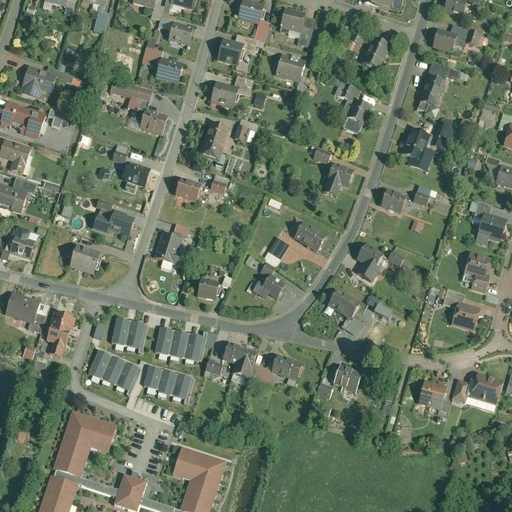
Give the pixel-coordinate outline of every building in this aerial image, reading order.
[(45,0),(45,3),(66,9),(68,0),(45,0)] [(78,0),(76,0),(68,0),(66,9),(67,9),(75,11),(78,0)] [(106,0),(84,0),(83,5),(100,9),(104,10),(106,0)] [(157,0),(134,0),(134,2),(133,5),(154,11),(156,5),(157,0)] [(167,0),(165,8),(164,14),(169,16),(172,5),(171,5),(172,0),(167,0)] [(172,0),(171,5),(172,5),(195,11),(197,0),(172,0)] [(400,14),(405,0),(365,0),(364,5),(378,10),(379,7),(400,14)] [(449,0),(445,13),(463,19),(469,0),(449,0)] [(266,7),(245,1),(239,21),(260,27),(261,22),(266,7)] [(475,1),(473,7),(485,11),(487,4),(475,1)] [(165,8),(156,5),(154,11),(152,19),(162,21),(164,14),(165,8)] [(75,11),(67,9),(65,16),(73,19),(75,11)] [(307,15),(287,10),(281,29),(301,35),(303,29),(306,19),(307,15)] [(111,15),(103,14),(103,16),(98,33),(106,35),(111,15)] [(169,16),(164,14),(162,21),(174,25),(175,24),(177,18),(169,16)] [(306,19),(303,29),(313,32),(316,21),(306,19)] [(24,21),(20,32),(29,35),(33,24),(24,21)] [(271,25),(261,22),(260,27),(256,41),(266,44),(268,37),(269,31),(271,25)] [(175,24),(174,25),(169,42),(189,47),(194,29),(175,24)] [(340,44),(347,48),(355,32),(347,28),(340,44)] [(314,32),(313,32),(303,29),(301,35),(298,46),(309,49),(314,32)] [(459,37),(439,31),(434,49),(453,55),(456,46),(458,39),(459,37)] [(346,49),(359,55),(367,38),(355,32),(347,48),(346,49)] [(469,38),(467,45),(479,49),(483,36),(470,33),(469,38)] [(238,37),(237,43),(245,45),(243,51),(256,55),(259,43),(238,37)] [(458,39),(456,46),(466,49),(467,45),(469,38),(464,37),(463,40),(458,39)] [(218,62),(239,68),(243,51),(245,45),(237,43),(225,40),(218,62)] [(380,72),(391,47),(374,40),(367,56),(365,64),(364,66),(380,72)] [(158,60),(161,61),(162,59),(164,53),(148,48),(143,64),(156,68),(158,60)] [(171,55),(164,53),(162,59),(170,62),(171,55)] [(307,63),(283,55),(276,77),(301,85),(303,78),(307,63)] [(170,62),(162,59),(161,61),(156,80),(178,86),(184,66),(170,62)] [(429,79),(445,84),(448,77),(457,81),(460,74),(433,64),(428,78),(429,79)] [(48,73),(30,67),(20,95),(40,102),(43,93),(52,96),(57,81),(58,76),(48,73)] [(75,79),(50,69),(48,73),(58,76),(57,81),(72,87),(75,79)] [(238,78),(236,88),(240,90),(239,95),(251,99),(255,83),(238,78)] [(311,81),(303,78),(301,85),(298,93),(306,96),(311,81)] [(83,82),(75,79),(72,87),(80,90),(83,82)] [(445,84),(429,79),(420,103),(429,107),(438,110),(447,85),(445,84)] [(112,94),(132,99),(128,110),(139,113),(142,101),(150,103),(153,92),(115,83),(112,94)] [(211,105),(234,112),(239,95),(240,90),(236,88),(218,83),(211,105)] [(342,98),(347,86),(341,84),(336,96),(342,98)] [(357,103),(362,93),(347,86),(342,98),(351,102),(351,101),(357,103)] [(259,95),(256,106),(265,109),(268,97),(259,95)] [(20,106),(9,102),(1,124),(13,128),(15,123),(28,127),(25,136),(38,141),(47,115),(30,109),(29,111),(19,108),(20,106)] [(365,127),(372,110),(355,103),(349,120),(364,126),(365,127)] [(52,112),(63,116),(65,111),(53,107),(52,112)] [(438,110),(429,107),(425,117),(436,121),(439,120),(442,112),(438,110)] [(63,116),(52,112),(50,118),(56,120),(53,127),(60,129),(65,116),(63,116)] [(169,119),(148,112),(141,132),(162,139),(169,119)] [(499,132),(509,135),(511,125),(511,117),(505,115),(499,132)] [(438,130),(440,125),(440,124),(424,118),(422,124),(438,130)] [(360,136),(364,126),(349,120),(345,130),(360,136)] [(442,123),(442,126),(450,128),(452,129),(453,128),(454,125),(453,123),(451,121),(447,120),(444,121),(442,123)] [(477,126),(465,121),(460,132),(472,137),(477,126)] [(240,128),(249,131),(258,133),(259,127),(242,122),(240,128)] [(310,122),(304,124),(306,133),(313,131),(310,122)] [(442,126),(440,125),(438,130),(435,138),(432,147),(442,150),(450,128),(442,126)] [(220,164),(230,131),(212,126),(208,138),(206,137),(200,157),(220,164)] [(240,128),(239,128),(235,140),(246,143),(249,131),(240,128)] [(430,138),(413,131),(404,157),(413,160),(421,163),(426,151),(428,145),(430,138)] [(0,159),(13,164),(12,173),(25,174),(26,168),(27,168),(33,149),(6,141),(0,159)] [(488,145),(478,142),(475,153),(485,156),(488,145)] [(117,153),(128,156),(130,150),(119,146),(117,153)] [(328,166),(333,155),(319,150),(315,162),(328,166)] [(435,155),(426,151),(421,163),(413,160),(410,167),(428,173),(435,155)] [(114,162),(125,166),(128,157),(128,156),(117,153),(114,162)] [(445,158),(438,156),(435,166),(441,168),(445,158)] [(500,168),(502,162),(489,158),(487,164),(500,168)] [(478,161),(471,159),(468,169),(476,171),(478,161)] [(151,171),(132,165),(126,183),(144,189),(151,171)] [(349,190),(355,172),(335,165),(324,195),(338,200),(342,187),(349,190)] [(511,169),(503,166),(497,186),(511,190),(511,169)] [(217,176),(211,192),(224,196),(230,181),(217,176)] [(17,179),(14,190),(29,195),(28,198),(33,200),(38,186),(17,179)] [(182,180),(176,198),(196,204),(202,186),(182,180)] [(422,181),(420,186),(436,192),(438,187),(436,186),(437,184),(431,182),(431,184),(422,181)] [(49,182),(47,188),(57,191),(59,184),(54,182),(54,184),(49,182)] [(0,185),(0,207),(22,215),(28,198),(29,195),(14,190),(0,185)] [(409,198),(389,190),(382,208),(402,216),(405,208),(408,200),(409,198)] [(418,192),(414,203),(427,208),(431,197),(418,192)] [(112,214),(115,205),(101,200),(98,209),(112,214)] [(414,202),(408,200),(405,208),(409,210),(414,202)] [(474,210),(478,211),(481,203),(474,201),(471,208),(474,210)] [(475,219),(483,222),(486,214),(491,216),(494,207),(481,203),(478,211),(475,219)] [(67,206),(64,217),(73,218),(75,208),(67,206)] [(129,216),(117,212),(114,221),(111,229),(112,229),(121,232),(120,235),(131,238),(137,220),(128,217),(129,216)] [(491,216),(486,214),(483,222),(479,236),(501,243),(509,221),(491,216)] [(111,229),(114,221),(100,216),(95,229),(111,234),(112,229),(111,229)] [(284,229),(289,232),(294,224),(290,221),(284,229)] [(424,224),(416,221),(413,229),(421,232),(424,224)] [(292,230),(299,234),(304,226),(298,222),(292,230)] [(329,239),(305,224),(304,226),(299,234),(296,239),(319,254),(329,239)] [(178,227),(176,233),(188,237),(190,231),(178,227)] [(289,232),(284,229),(280,235),(289,241),(293,234),(289,232)] [(12,254),(30,261),(37,243),(31,241),(32,239),(28,237),(27,239),(17,235),(11,254),(12,254)] [(183,241),(163,235),(156,259),(179,266),(183,254),(179,253),(183,241)] [(279,238),(265,259),(278,268),(292,246),(279,238)] [(74,259),(78,247),(72,245),(68,256),(74,259)] [(387,256),(368,245),(358,262),(364,265),(359,275),(374,284),(381,273),(378,271),(381,267),(386,259),(387,256)] [(103,255),(78,246),(78,247),(74,259),(70,268),(94,277),(103,255)] [(8,263),(12,254),(11,254),(6,252),(3,261),(8,263)] [(390,261),(389,262),(401,269),(403,265),(406,261),(407,259),(395,252),(390,261)] [(493,259),(472,252),(466,273),(476,276),(487,279),(488,276),(489,273),(491,274),(493,266),(491,265),(493,259)] [(386,259),(381,267),(385,269),(389,262),(390,261),(386,259)] [(412,264),(406,261),(403,265),(409,269),(412,264)] [(273,277),(278,269),(269,263),(262,274),(267,277),(269,274),(272,277),(273,277)] [(362,286),(357,276),(351,279),(357,289),(362,286)] [(487,279),(476,276),(473,288),(486,292),(490,277),(488,276),(487,279)] [(234,280),(227,277),(223,287),(229,290),(234,280)] [(273,277),(272,277),(267,285),(263,290),(261,294),(268,299),(270,295),(278,299),(286,285),(273,277)] [(203,279),(199,298),(217,302),(221,283),(203,279)] [(263,290),(267,285),(261,282),(257,287),(263,290)] [(436,300),(440,290),(435,288),(431,298),(436,300)] [(190,291),(185,289),(181,300),(187,302),(190,291)] [(439,297),(446,299),(448,291),(442,289),(439,297)] [(444,305),(457,309),(459,302),(464,304),(467,295),(449,290),(448,291),(446,299),(444,305)] [(180,294),(171,291),(169,297),(178,300),(180,294)] [(329,307),(352,321),(362,305),(339,291),(329,307)] [(41,303),(14,293),(7,316),(32,324),(34,325),(37,315),(41,303)] [(464,304),(459,302),(457,309),(453,325),(476,331),(482,309),(464,304)] [(78,320),(55,313),(46,342),(53,344),(50,354),(63,358),(72,333),(74,333),(78,320)] [(47,318),(37,315),(34,325),(32,324),(30,331),(42,334),(47,318)] [(115,317),(110,343),(138,349),(137,353),(141,354),(148,325),(115,317)] [(344,333),(354,339),(361,328),(352,321),(344,333)] [(101,323),(96,337),(104,340),(109,326),(101,323)] [(202,337),(160,326),(154,351),(200,362),(207,333),(203,332),(202,337)] [(236,344),(237,342),(230,340),(223,360),(237,365),(234,374),(250,380),(253,372),(256,363),(260,353),(255,351),(256,349),(248,346),(247,348),(236,344)] [(38,349),(29,346),(25,358),(34,361),(38,349)] [(98,350),(88,373),(128,390),(126,394),(129,396),(141,368),(98,350)] [(297,382),(303,364),(279,355),(273,372),(272,373),(274,374),(297,382)] [(220,375),(224,364),(216,362),(217,360),(212,358),(208,371),(220,375)] [(259,374),(261,367),(262,365),(256,363),(253,372),(259,374)] [(149,366),(143,391),(185,401),(184,406),(188,406),(195,377),(149,366)] [(364,375),(341,366),(335,386),(357,394),(364,375)] [(272,373),(273,372),(261,367),(259,374),(256,381),(270,386),(274,374),(272,373)] [(505,381),(480,373),(477,382),(472,397),(472,398),(497,406),(505,381)] [(468,395),(471,384),(459,380),(454,398),(467,402),(469,395),(468,395)] [(469,395),(472,397),(477,382),(473,380),(471,384),(468,395),(469,395)] [(449,387),(426,381),(420,404),(441,410),(443,410),(445,403),(449,387)] [(330,400),(334,388),(322,384),(318,395),(330,400)] [(452,405),(445,403),(443,410),(441,410),(440,415),(448,417),(452,405)] [(334,408),(326,405),(323,412),(331,415),(334,408)] [(180,511),(143,500),(147,486),(139,484),(142,477),(135,475),(133,482),(123,478),(119,492),(84,481),(93,451),(110,457),(120,429),(74,414),(41,511),(73,511),(81,489),(116,500),(114,508),(124,511),(138,511),(140,508),(151,511),(213,511),(229,465),(183,450),(174,478),(191,483),(181,511),(180,511)] [(397,419),(392,418),(389,427),(394,429),(397,419)] [(270,431),(260,427),(257,436),(267,439),(270,431)] [(183,439),(187,431),(178,428),(175,436),(183,439)] [(25,445),(28,433),(20,430),(17,442),(25,445)] [(460,464),(470,463),(469,455),(459,456),(460,464)]
